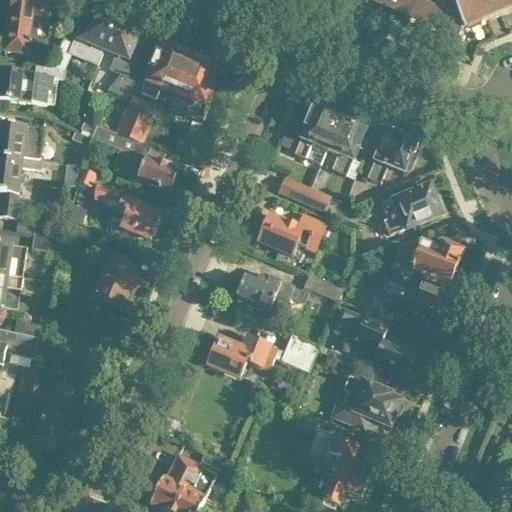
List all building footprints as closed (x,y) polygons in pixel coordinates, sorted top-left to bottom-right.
[(27,67),(36,68),(54,70),(56,62),(35,53),(36,38),(31,37),(33,18),(48,20),(49,11),(60,13),(62,0),(10,0),(10,3),(11,3),(5,55),(28,57),(27,67)] [(511,0),(358,0),(359,2),(370,7),(373,4),(408,18),(409,23),(420,27),(423,24),(428,26),(428,31),(439,35),(443,32),(460,40),(463,32),(466,31),(470,34),(481,29),(481,25),(511,11),(511,0)] [(98,66),(104,51),(119,15),(108,10),(104,13),(93,9),(82,36),(78,35),(74,45),(70,54),(98,66)] [(130,67),(134,58),(130,56),(141,29),(130,24),(130,20),(119,15),(104,51),(117,56),(110,71),(120,75),(106,92),(127,101),(139,71),(130,67)] [(165,42),(164,43),(159,56),(156,55),(150,70),(153,71),(148,82),(145,81),(140,94),(156,101),(161,89),(176,95),(194,51),(192,54),(180,49),(180,48),(180,46),(180,44),(179,42),(178,41),(177,40),(176,39),(175,39),(174,38),(173,38),(172,38),(171,38),(170,38),(168,39),(167,40),(166,40),(166,41),(165,42)] [(176,95),(171,107),(202,120),(207,106),(204,105),(209,94),(212,95),(218,80),(215,79),(220,66),(221,65),(221,63),(221,62),(221,60),(220,59),(219,58),(218,57),(217,56),(215,55),(214,55),(212,55),(211,55),(209,55),(208,56),(207,57),(206,58),(205,60),(193,55),(194,51),(176,95)] [(54,70),(36,68),(35,78),(2,74),(0,91),(0,102),(50,108),(54,109),(57,85),(63,86),(65,72),(63,72),(54,70)] [(318,100),(294,157),(305,161),(312,146),(327,152),(343,113),(333,108),(334,106),(318,100)] [(122,123),(147,134),(152,121),(127,111),(122,123)] [(354,117),(343,113),(327,152),(338,156),(332,172),(347,178),(370,121),(355,115),(354,117)] [(122,123),(117,136),(141,146),(147,134),(122,123)] [(0,159),(40,164),(43,141),(44,130),(0,124),(0,159)] [(83,125),(80,132),(90,137),(92,132),(93,129),(83,125)] [(95,126),(91,140),(128,155),(125,162),(142,169),(136,182),(170,196),(180,172),(142,157),(146,148),(141,146),(117,136),(95,126)] [(388,130),(388,131),(367,181),(381,186),(388,168),(404,175),(406,170),(410,172),(415,159),(411,158),(413,154),(417,151),(418,146),(416,141),(411,138),(406,138),(393,133),(393,132),(393,131),(392,130),(391,129),(390,129),(389,129),(388,130)] [(74,135),(71,142),(87,148),(90,141),(74,135)] [(284,135),(279,147),(290,151),(295,139),(284,135)] [(0,159),(0,195),(1,195),(0,205),(0,218),(14,221),(17,201),(18,202),(22,170),(42,172),(43,164),(40,164),(0,159)] [(84,172),(79,185),(91,189),(96,177),(84,172)] [(284,181),(279,194),(324,213),(329,199),(284,181)] [(137,240),(150,246),(162,217),(122,200),(121,203),(115,200),(116,191),(110,189),(95,188),(94,202),(102,203),(102,207),(125,217),(119,231),(137,239),(137,240)] [(430,188),(381,208),(387,222),(384,223),(390,238),(441,216),(430,188)] [(326,228),(303,218),(299,229),(269,217),(258,244),(292,258),(297,246),(315,253),(326,228)] [(35,226),(33,238),(61,243),(64,231),(35,226)] [(58,256),(61,243),(33,238),(32,252),(58,256)] [(408,274),(410,270),(453,288),(460,271),(457,269),(463,253),(462,252),(464,249),(444,241),(443,244),(442,244),(439,251),(429,246),(425,238),(396,250),(398,251),(391,267),(408,274)] [(0,245),(0,277),(22,281),(25,262),(27,249),(23,249),(0,245)] [(122,312),(140,270),(104,255),(100,265),(107,268),(91,307),(103,312),(105,306),(122,312)] [(269,311),(282,317),(290,299),(298,302),(302,293),(259,275),(256,283),(244,278),(236,297),(269,310),(269,311)] [(0,277),(0,317),(1,309),(4,289),(19,291),(20,292),(22,281),(0,277)] [(345,291),(309,277),(304,290),(339,304),(345,291)] [(436,319),(442,305),(392,284),(384,291),(386,297),(387,299),(378,319),(393,325),(397,317),(428,329),(432,318),(436,319)] [(334,332),(347,338),(379,351),(373,367),(406,381),(407,379),(408,380),(411,380),(412,379),(413,379),(414,378),(415,377),(415,376),(416,375),(416,374),(416,372),(416,371),(415,370),(415,368),(413,368),(412,367),(417,354),(384,340),(388,330),(355,317),(342,311),(334,332)] [(0,332),(39,341),(42,328),(17,323),(14,335),(0,332)] [(34,363),(39,341),(0,332),(0,366),(1,367),(3,356),(34,363)] [(277,352),(247,339),(243,350),(219,340),(207,368),(239,381),(247,363),(269,373),(273,362),(280,365),(308,377),(320,349),(292,337),(285,355),(277,352)] [(36,366),(21,403),(25,405),(25,404),(30,406),(29,407),(35,409),(36,407),(46,412),(45,414),(48,415),(45,422),(42,421),(40,425),(43,426),(39,437),(65,448),(86,399),(45,382),(49,372),(36,366)] [(390,399),(391,396),(350,379),(344,394),(355,398),(350,411),(339,407),(335,418),(364,431),(369,420),(390,428),(395,417),(396,417),(400,416),(403,409),(402,405),(400,404),(400,403),(390,399)] [(168,420),(162,434),(172,439),(179,425),(168,420)] [(310,449),(338,461),(331,477),(325,489),(321,501),(339,508),(346,492),(361,499),(371,475),(366,474),(366,473),(360,470),(361,467),(351,463),(358,447),(320,432),(318,436),(316,435),(310,449)] [(205,455),(201,462),(220,472),(223,464),(205,455)] [(199,511),(217,477),(204,470),(179,458),(167,481),(163,479),(149,506),(162,511),(199,511)]
